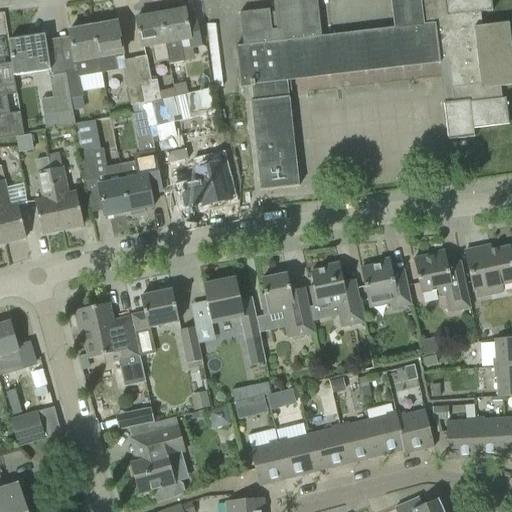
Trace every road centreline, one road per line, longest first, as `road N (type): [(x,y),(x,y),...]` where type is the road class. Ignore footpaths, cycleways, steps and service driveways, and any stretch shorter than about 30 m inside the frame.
road 1 (residential): [(36,276),(254,231),(511,200)]
road 2 (residential): [(106,511),(36,276)]
road 3 (residential): [(288,511),(425,476),(511,494)]
